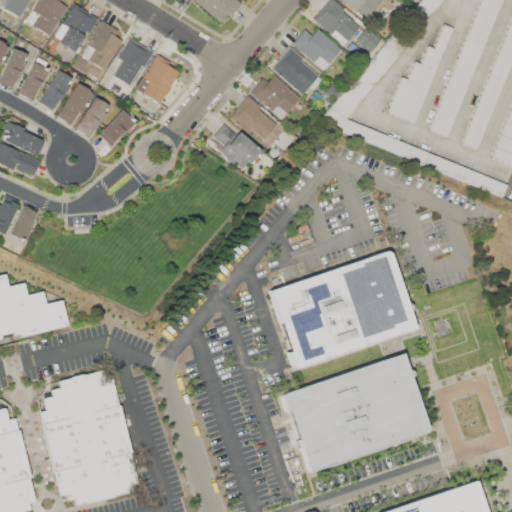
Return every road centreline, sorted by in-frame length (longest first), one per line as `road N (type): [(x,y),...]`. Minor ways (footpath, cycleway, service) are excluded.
road 1 (residential): [(291,0),(164,144)]
road 2 (residential): [(0,181),(79,209),(142,165)]
road 3 (residential): [(235,66),(128,0)]
